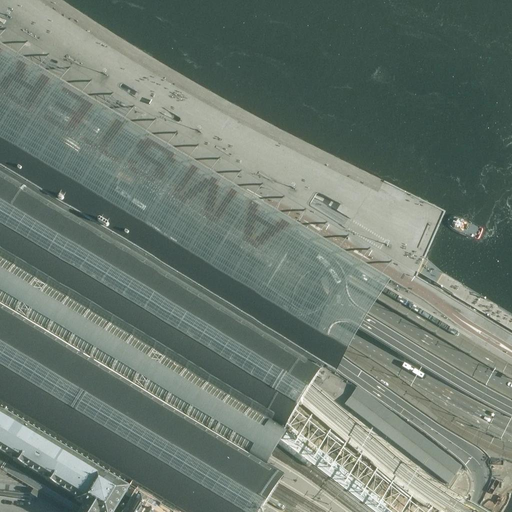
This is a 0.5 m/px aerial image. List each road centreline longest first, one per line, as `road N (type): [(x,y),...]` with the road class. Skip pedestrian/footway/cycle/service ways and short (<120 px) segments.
road 1 (primary): [(0,123),(511,430)]
road 2 (primary): [(511,390),(0,83)]
